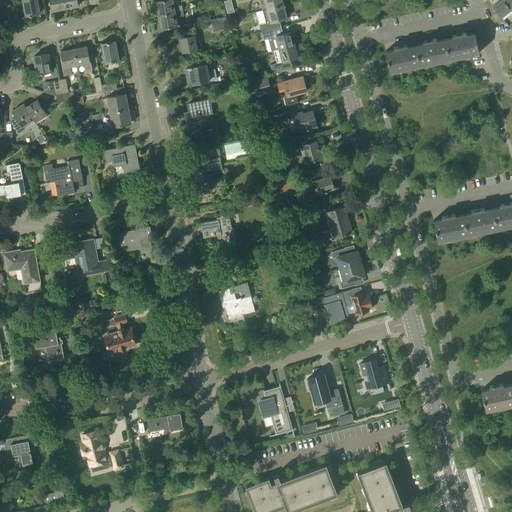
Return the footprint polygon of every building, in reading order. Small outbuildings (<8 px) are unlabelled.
[(36,0),(20,0),(22,0),(26,16),(39,13),(36,0)] [(65,8),(63,0),(49,0),(52,11),(65,8)] [(63,0),(65,8),(78,6),(76,0),(63,0)] [(158,15),(183,11),(182,5),(178,6),(177,0),(163,0),(155,1),(158,15)] [(262,11),(283,5),(282,0),(259,0),(261,4),(265,3),(267,9),(262,10),(262,11)] [(511,10),(502,0),(501,0),(492,7),(501,18),(511,10)] [(511,9),(511,0),(502,0),(511,10),(511,9)] [(283,5),(262,11),(266,24),(259,26),(261,33),(276,29),(274,22),(287,18),(283,5)] [(184,16),(183,11),(158,15),(161,29),(182,25),(180,17),(184,16)] [(212,26),(227,23),(226,17),(211,20),(212,26)] [(227,23),(212,26),(213,32),(223,30),(224,35),(230,33),(227,23)] [(277,36),(276,29),(261,33),(263,40),(272,38),(274,45),(277,44),(279,50),(295,45),(291,32),(277,36)] [(456,37),(445,39),(449,59),(478,53),(479,53),(474,32),(474,33),(462,35),(462,33),(461,33),(461,34),(459,35),(457,35),(457,34),(456,34),(456,37)] [(198,35),(180,38),(181,45),(178,46),(179,51),(182,51),(182,52),(197,49),(196,43),(199,42),(198,35)] [(427,43),(415,45),(419,65),(449,59),(445,39),(433,42),(432,39),(432,41),(430,41),(427,42),(427,40),(427,43)] [(115,41),(101,44),(105,63),(119,61),(115,41)] [(295,45),(279,50),(280,55),(277,56),(279,63),(271,65),(273,73),(287,69),(285,62),(298,58),(295,45)] [(419,65),(415,45),(403,48),(403,45),(402,45),(403,47),(398,48),(398,46),(397,47),(398,49),(386,51),(385,51),(390,72),(391,72),(390,71),(419,65)] [(74,49),(77,66),(84,65),(85,72),(92,71),(90,63),(86,46),(74,49)] [(77,66),(74,49),(61,51),(64,68),(63,69),(65,76),(72,75),(70,67),(77,66)] [(52,71),(48,54),(33,57),(37,74),(52,71)] [(215,79),(214,70),(211,71),(210,64),(206,65),(191,67),(191,66),(188,67),(188,68),(185,68),(188,84),(215,79)] [(272,93),(270,86),(267,76),(249,80),(254,98),(272,93)] [(102,92),(101,85),(99,77),(93,79),(96,94),(102,92)] [(280,92),(286,90),(288,95),(286,95),(284,98),(286,105),(298,102),(298,101),(296,94),(307,91),(303,78),(293,81),(292,79),(277,83),(280,92)] [(61,94),(69,92),(66,79),(59,80),(61,94)] [(61,94),(59,80),(53,81),(54,88),(44,90),(44,92),(53,95),(56,95),(61,94)] [(115,82),(101,85),(102,92),(117,89),(115,82)] [(69,92),(61,94),(56,95),(57,101),(70,99),(69,92)] [(105,114),(128,109),(125,94),(107,98),(109,105),(104,106),(105,114)] [(82,96),(74,98),(70,99),(71,105),(84,102),(82,96)] [(38,100),(26,107),(33,119),(35,122),(47,115),(44,109),(47,107),(44,101),(40,104),(38,100)] [(188,104),(190,111),(191,116),(186,117),(190,135),(201,133),(200,124),(212,122),(210,113),(211,112),(209,100),(188,104)] [(26,107),(24,104),(12,112),(15,117),(9,121),(17,133),(23,129),(23,128),(21,126),(33,119),(26,107)] [(128,109),(105,114),(106,119),(111,118),(113,127),(131,123),(128,109)] [(292,114),(292,116),(297,132),(317,126),(312,110),(303,113),(302,112),(292,114)] [(272,123),(270,116),(270,115),(255,119),(257,128),(272,123)] [(74,128),(77,140),(90,137),(89,131),(81,132),(81,127),(74,128)] [(77,139),(75,132),(68,133),(69,141),(77,139)] [(296,156),(303,154),(305,163),(325,158),(321,145),(318,146),(317,139),(300,144),(300,146),(294,147),(296,156)] [(135,144),(105,150),(103,151),(105,163),(111,162),(112,167),(122,165),(125,179),(141,176),(135,144)] [(189,162),(190,170),(195,194),(211,191),(208,172),(222,169),(220,157),(189,162)] [(82,180),(78,160),(66,162),(67,166),(53,169),(52,164),(47,165),(50,182),(54,181),(57,196),(75,193),(72,182),(82,180)] [(25,194),(19,163),(5,165),(6,173),(9,172),(11,183),(0,185),(0,195),(10,194),(11,197),(25,194)] [(334,189),(330,176),(313,181),(317,194),(334,189)] [(295,187),(293,180),(279,183),(282,191),(295,187)] [(504,206),(492,208),(497,228),(511,225),(511,204),(510,205),(510,202),(509,202),(509,204),(507,204),(504,205),(504,203),(504,206)] [(334,238),(351,233),(344,207),(326,212),(334,238)] [(475,212),(463,215),(467,234),(497,228),(492,208),(481,211),(480,208),(480,210),(478,210),(475,211),(475,209),(474,209),(475,212)] [(201,223),(203,237),(203,238),(225,234),(227,247),(237,245),(233,227),(231,228),(228,214),(216,216),(217,220),(201,223)] [(467,234),(463,215),(451,217),(451,214),(450,215),(450,216),(446,217),(446,216),(445,216),(446,218),(434,221),(434,220),(433,220),(438,241),(467,234)] [(120,238),(119,238),(122,252),(141,248),(143,260),(153,258),(149,238),(151,238),(150,227),(149,227),(128,231),(118,233),(119,233),(120,238)] [(99,272),(97,262),(93,240),(79,242),(78,240),(79,245),(71,247),(62,249),(64,259),(75,257),(79,276),(99,272)] [(340,270),(361,264),(360,261),(362,261),(360,254),(358,254),(357,251),(346,254),(345,248),(331,252),(333,259),(337,258),(340,270)] [(4,253),(7,271),(21,268),(26,293),(42,290),(34,249),(20,252),(20,253),(17,254),(17,252),(14,253),(14,251),(4,253)] [(311,256),(306,257),(300,259),(302,265),(313,262),(311,256)] [(361,264),(340,270),(343,281),(339,282),(341,289),(355,285),(353,279),(364,276),(363,273),(365,273),(363,265),(361,266),(361,264)] [(337,267),(329,268),(332,283),(340,282),(337,267)] [(106,285),(114,283),(112,272),(104,274),(106,285)] [(228,319),(255,312),(247,282),(228,287),(229,288),(219,291),(223,308),(225,307),(228,319)] [(317,287),(310,289),(312,297),(319,295),(317,287)] [(292,294),(294,300),(306,297),(304,291),(292,294)] [(345,306),(343,296),(342,292),(322,298),(326,310),(329,309),(332,321),(340,318),(340,320),(349,317),(345,306)] [(351,293),(343,296),(345,306),(353,304),(356,315),(368,311),(368,309),(372,308),(368,294),(364,295),(363,293),(352,296),(351,293)] [(308,301),(311,314),(319,312),(315,299),(308,301)] [(127,322),(125,315),(114,319),(116,325),(117,324),(119,330),(118,330),(119,332),(105,336),(109,352),(136,345),(131,329),(125,330),(124,328),(123,328),(122,323),(127,322)] [(57,337),(55,328),(33,332),(36,349),(46,347),(48,362),(64,358),(62,346),(64,346),(62,336),(57,337)] [(388,382),(384,369),(378,371),(375,359),(360,364),(365,381),(369,380),(371,387),(388,382)] [(327,408),(342,404),(338,389),(328,391),(323,374),(308,378),(309,382),(307,383),(309,390),(311,390),(315,403),(325,400),(327,408)] [(284,399),(280,384),(279,384),(280,386),(267,390),(264,391),(265,396),(265,397),(266,399),(259,401),(264,417),(270,415),(274,429),(276,434),(269,436),(269,437),(293,430),(286,406),(284,399)] [(511,404),(511,388),(511,384),(499,386),(499,384),(498,384),(498,385),(494,386),(494,385),(493,385),(493,388),(482,390),(481,390),(485,411),(486,410),(511,404)] [(392,401),(394,409),(400,407),(398,400),(392,401)] [(345,413),(342,404),(327,408),(329,417),(345,413)] [(180,413),(147,420),(149,432),(169,428),(169,431),(183,428),(180,413)] [(353,421),(351,414),(337,418),(339,426),(353,421)] [(84,458),(87,457),(90,466),(106,462),(107,467),(113,465),(114,469),(122,467),(118,450),(110,452),(111,455),(105,457),(99,430),(82,435),(84,443),(80,444),(84,458)] [(37,445),(35,433),(4,439),(6,451),(12,450),(13,456),(21,454),(23,466),(33,464),(29,447),(37,445)] [(141,456),(134,458),(137,475),(144,473),(141,456)] [(386,461),(359,471),(357,472),(357,473),(362,471),(364,478),(362,479),(365,486),(363,486),(363,487),(367,485),(369,492),(367,493),(370,499),(368,500),(372,499),(375,505),(372,506),(374,511),(377,511),(384,510),(384,511),(401,511),(411,507),(409,503),(403,505),(402,502),(398,503),(383,463),(386,462),(386,461)] [(272,488),(271,484),(269,478),(245,487),(255,511),(256,511),(263,509),(264,511),(271,509),(271,511),(272,511),(270,507),(278,504),(278,506),(285,504),(285,506),(286,506),(284,501),(290,499),(294,510),(295,510),(294,508),(301,505),(300,503),(307,501),(308,505),(309,505),(308,503),(315,500),(314,498),(321,495),(322,499),(323,499),(322,497),(329,495),(328,493),(335,490),(337,494),(338,494),(326,463),(325,463),(327,467),(285,483),(284,479),(281,480),(278,474),(274,476),(278,486),(272,488)] [(46,504),(64,499),(62,491),(44,495),(46,504)]
